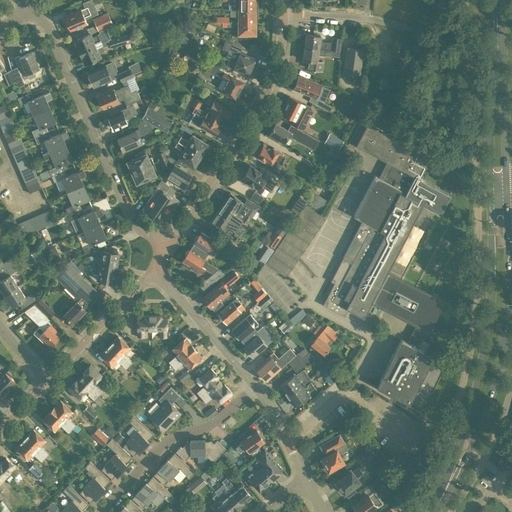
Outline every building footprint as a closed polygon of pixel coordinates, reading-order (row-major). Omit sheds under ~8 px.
[(228,0),(229,2),(229,10),(235,10),(257,10),(257,1),(256,1),(255,0),(228,0)] [(91,14),(87,6),(86,7),(64,16),(67,25),(66,25),(68,31),(70,31),(87,24),(84,17),(91,14)] [(235,20),(235,22),(256,22),(256,17),(257,17),(257,10),(235,10),(235,20)] [(107,12),(92,19),(95,25),(110,19),(107,12)] [(113,26),(110,19),(95,25),(98,32),(113,26)] [(255,35),(256,35),(256,22),(222,22),(222,27),(228,27),(237,27),(237,35),(238,35),(238,38),(255,38),(255,35)] [(99,33),(91,36),(90,33),(73,40),(79,52),(109,39),(110,39),(106,29),(98,32),(99,33)] [(109,40),(109,39),(79,52),(84,65),(101,58),(99,53),(104,50),(103,47),(109,44),(110,47),(130,41),(128,34),(109,40)] [(305,34),(303,47),(331,52),(340,53),(342,38),(331,37),(330,42),(322,41),(322,37),(305,34)] [(182,45),(186,38),(179,35),(175,41),(182,45)] [(228,51),(225,58),(229,59),(226,66),(233,69),(248,75),(254,58),(239,52),(241,48),(232,43),(229,51),(228,51)] [(255,52),(257,45),(249,43),(248,50),(255,52)] [(161,47),(155,65),(164,61),(168,50),(161,47)] [(324,55),(330,56),(331,52),(303,47),(302,60),(307,61),(306,68),(322,71),(323,62),(316,60),(317,56),(323,57),(323,56),(324,57),(324,55)] [(358,75),(361,49),(346,47),(343,73),(358,75)] [(36,57),(34,52),(33,52),(32,52),(19,57),(26,73),(39,68),(35,58),(36,57)] [(128,66),(129,69),(118,74),(121,81),(132,76),(131,75),(142,70),(138,62),(128,66)] [(115,70),(112,63),(105,66),(88,73),(93,86),(110,79),(115,76),(113,71),(115,70)] [(215,75),(214,75),(226,81),(220,91),(235,99),(244,83),(218,69),(219,67),(214,65),(213,67),(209,64),(206,69),(210,72),(215,75)] [(16,67),(11,70),(16,81),(19,89),(22,96),(30,92),(31,92),(28,84),(23,86),(23,85),(24,84),(16,67)] [(11,70),(3,73),(8,85),(16,81),(11,70)] [(330,113),(333,107),(316,98),(321,86),(313,83),(313,82),(298,76),(293,88),(303,92),(302,92),(310,96),(308,101),(330,113)] [(204,81),(201,88),(211,92),(214,85),(204,81)] [(118,102),(118,101),(123,99),(126,106),(136,101),(140,99),(136,90),(131,92),(128,85),(117,90),(114,91),(113,90),(98,96),(103,108),(118,102)] [(22,96),(18,97),(21,103),(27,100),(32,111),(34,114),(49,108),(45,100),(51,97),(49,91),(32,98),(30,92),(22,96)] [(201,102),(186,94),(183,99),(191,103),(198,107),(201,102)] [(289,96),(281,112),(292,118),(290,121),(304,128),(313,110),(310,108),(310,107),(289,96)] [(207,107),(204,111),(222,122),(229,109),(214,100),(209,109),(207,107)] [(136,101),(126,106),(127,107),(121,110),(121,112),(108,118),(113,128),(127,122),(125,119),(137,114),(137,113),(140,111),(136,101)] [(197,109),(198,107),(191,103),(188,109),(195,113),(197,109)] [(138,137),(142,135),(154,126),(166,132),(167,131),(169,132),(171,129),(169,128),(171,123),(173,124),(174,122),(173,121),(173,120),(148,107),(142,119),(144,120),(137,123),(139,129),(135,130),(138,137)] [(39,128),(33,131),(35,136),(47,131),(45,126),(55,121),(49,108),(34,114),(35,118),(39,128)] [(0,119),(9,115),(7,109),(0,112),(0,119)] [(214,135),(222,122),(204,111),(200,118),(202,119),(199,126),(214,135)] [(9,115),(0,119),(0,126),(12,121),(9,115)] [(353,216),(362,220),(342,258),(346,260),(323,305),(342,315),(343,314),(340,312),(343,306),(350,310),(363,317),(370,302),(415,325),(406,342),(417,348),(426,331),(428,332),(444,301),(384,269),(419,202),(440,213),(449,195),(448,196),(423,182),(424,180),(419,177),(431,155),(430,154),(427,152),(426,153),(361,119),(347,145),(348,146),(350,142),(387,161),(379,177),(374,175),(353,216)] [(12,121),(0,126),(0,127),(2,132),(14,127),(12,121)] [(290,138),(291,136),(305,144),(314,149),(319,140),(291,124),(287,130),(275,123),(269,133),(285,142),(288,137),(290,138)] [(14,127),(2,132),(4,138),(17,132),(14,127)] [(49,150),(43,154),(44,156),(66,147),(63,138),(68,136),(66,130),(49,137),(47,131),(35,136),(38,142),(45,139),(49,150)] [(140,143),(138,137),(135,130),(117,138),(122,151),(141,144),(140,143)] [(17,132),(4,138),(7,143),(19,138),(17,132)] [(329,133),(324,143),(338,151),(344,141),(329,133)] [(181,137),(178,142),(200,156),(208,144),(192,135),(188,141),(181,137)] [(19,138),(7,143),(9,149),(22,143),(19,138)] [(193,167),(200,156),(178,142),(175,146),(182,151),(178,157),(193,167)] [(22,143),(9,149),(12,154),(24,149),(22,143)] [(278,162),(281,163),(284,157),(277,153),(278,151),(273,147),(272,149),(263,144),(256,155),(275,167),(278,162)] [(52,157),(56,166),(39,174),(41,180),(51,176),(64,170),(68,168),(66,163),(72,160),(66,147),(44,156),(45,158),(52,157)] [(331,147),(328,153),(334,156),(337,151),(331,147)] [(14,160),(27,154),(24,149),(12,154),(14,160)] [(168,157),(165,150),(157,153),(160,160),(168,157)] [(134,158),(127,161),(131,172),(153,163),(150,157),(148,158),(146,153),(145,154),(144,152),(141,152),(137,154),(136,156),(134,156),(134,158)] [(16,165),(29,160),(27,154),(14,160),(16,165)] [(171,165),(168,157),(160,160),(163,169),(171,165)] [(32,165),(29,160),(16,165),(19,171),(32,165)] [(153,169),(155,169),(153,163),(131,172),(136,183),(145,179),(146,182),(156,178),(155,175),(153,169)] [(183,187),(191,175),(173,164),(165,177),(173,182),(174,181),(183,187)] [(21,176),(34,171),(32,165),(19,171),(21,176)] [(260,171),(258,169),(257,170),(250,165),(241,178),(256,189),(260,183),(271,190),(276,183),(265,176),(267,174),(261,170),(260,171)] [(66,188),(60,192),(61,195),(83,185),(80,177),(86,175),(83,169),(67,176),(64,170),(51,176),(54,182),(62,179),(66,188)] [(24,182),(36,176),(34,171),(21,176),(24,182)] [(26,187),(39,182),(36,176),(24,182),(26,187)] [(164,193),(168,186),(160,180),(152,191),(154,192),(153,195),(154,196),(144,210),(152,216),(167,195),(164,193)] [(41,187),(39,182),(26,187),(29,193),(41,187)] [(74,205),(67,208),(69,214),(83,208),(80,202),(89,199),(83,185),(61,195),(62,197),(69,195),(74,205)] [(175,200),(170,197),(175,191),(168,186),(164,193),(167,195),(152,216),(160,221),(175,200)] [(254,191),(250,197),(259,203),(263,197),(254,191)] [(245,214),(246,213),(251,216),(257,207),(250,203),(248,205),(230,192),(222,203),(237,213),(239,208),(243,210),(241,212),(245,214)] [(313,192),(306,201),(321,211),(327,201),(313,192)] [(292,210),(297,214),(306,200),(301,197),(292,210)] [(237,213),(222,203),(217,210),(232,221),(233,220),(235,215),(246,223),(251,216),(246,213),(245,214),(241,212),(243,210),(239,208),(237,213)] [(83,227),(77,231),(78,233),(100,224),(97,216),(102,214),(100,208),(85,214),(83,208),(69,214),(72,220),(79,217),(83,227)] [(57,221),(51,209),(46,211),(51,224),(57,221)] [(245,232),(247,229),(243,227),(233,220),(232,221),(217,210),(211,221),(225,230),(229,226),(234,230),(239,234),(241,230),(245,232)] [(39,214),(45,227),(51,224),(46,211),(39,214)] [(45,227),(39,214),(34,216),(39,229),(45,227)] [(39,229),(34,216),(28,219),(34,231),(39,229)] [(283,217),(274,231),(281,236),(291,222),(283,217)] [(34,231),(28,219),(23,221),(28,234),(34,231)] [(23,236),(28,234),(23,221),(17,223),(23,236)] [(84,246),(86,253),(99,247),(96,241),(106,237),(100,224),(78,233),(79,236),(86,234),(90,243),(84,246)] [(200,231),(192,242),(193,243),(200,248),(196,254),(204,259),(212,247),(217,250),(220,245),(216,242),(216,241),(200,231)] [(274,246),(281,236),(276,232),(269,243),(274,246)] [(264,238),(259,234),(249,248),(255,252),(258,248),(260,249),(256,257),(264,262),(272,250),(265,244),(266,243),(262,240),(264,238)] [(204,259),(196,254),(200,248),(193,243),(189,249),(188,248),(181,260),(201,273),(205,268),(213,273),(218,269),(208,263),(203,260),(204,259)] [(225,251),(238,258),(243,250),(230,243),(225,251)] [(40,248),(34,252),(40,260),(46,256),(40,248)] [(101,257),(94,256),(93,262),(106,264),(106,261),(116,263),(118,252),(117,252),(118,249),(112,248),(111,250),(110,249),(109,250),(103,249),(101,257)] [(61,261),(58,254),(51,258),(54,264),(61,261)] [(0,272),(0,273),(20,260),(13,265),(9,259),(3,263),(0,257),(0,272)] [(71,260),(77,265),(80,262),(76,258),(75,259),(73,257),(71,260)] [(4,279),(0,281),(0,285),(6,294),(19,286),(11,274),(23,266),(20,260),(0,273),(4,279)] [(77,265),(71,260),(69,262),(66,262),(57,271),(82,296),(87,301),(87,302),(97,292),(78,273),(81,270),(85,274),(86,273),(77,265)] [(110,284),(113,280),(116,263),(106,261),(106,264),(93,262),(92,272),(98,274),(98,278),(104,279),(106,283),(110,284)] [(212,284),(224,273),(218,269),(213,273),(207,278),(212,284)] [(226,298),(224,296),(228,292),(225,288),(230,283),(225,278),(220,283),(202,298),(206,302),(206,303),(208,306),(209,306),(211,308),(211,307),(214,311),(223,304),(231,297),(229,295),(226,298)] [(32,292),(25,296),(19,286),(6,294),(13,306),(19,302),(22,307),(36,298),(32,292)] [(257,302),(258,301),(267,294),(262,288),(252,296),(257,302)] [(263,308),(272,300),(267,294),(258,301),(263,308)] [(86,310),(82,306),(87,301),(82,296),(78,300),(77,299),(63,314),(73,323),(86,310)] [(55,311),(41,297),(35,303),(50,316),(55,311)] [(227,323),(244,308),(236,298),(232,302),(231,301),(218,313),(218,314),(218,315),(220,318),(222,318),(227,323)] [(49,321),(50,320),(34,305),(25,312),(40,326),(33,332),(43,342),(45,340),(51,345),(60,336),(54,331),(56,328),(49,321)] [(247,334),(255,328),(254,327),(258,323),(250,314),(232,329),(235,332),(235,335),(237,338),(240,338),(243,342),(250,336),(247,334)] [(307,326),(313,318),(307,314),(302,322),(307,326)] [(144,331),(152,331),(152,316),(144,316),(143,318),(137,318),(137,331),(138,331),(138,337),(144,337),(144,331)] [(161,317),(152,316),(152,331),(160,332),(160,338),(165,338),(166,332),(167,319),(161,319),(161,317)] [(289,320),(290,321),(293,325),(298,322),(293,316),(289,320)] [(266,336),(263,338),(257,331),(264,324),(262,321),(255,328),(247,334),(250,336),(243,342),(246,345),(244,346),(245,347),(244,349),(247,352),(249,352),(253,356),(270,341),(266,336)] [(284,333),(293,325),(290,321),(288,322),(280,329),(284,333)] [(317,327),(313,333),(316,336),(326,325),(326,324),(321,321),(317,327)] [(316,336),(310,344),(324,354),(330,346),(327,343),(328,341),(335,332),(326,325),(316,336)] [(118,337),(109,346),(134,371),(135,370),(129,365),(133,361),(125,353),(129,349),(118,337)] [(168,362),(172,366),(193,348),(186,339),(173,349),(177,355),(168,362)] [(404,341),(396,350),(395,350),(376,386),(423,410),(447,363),(417,348),(406,342),(404,341)] [(132,373),(134,371),(109,346),(100,355),(112,367),(117,361),(126,369),(126,368),(132,373)] [(201,357),(193,348),(172,366),(175,370),(184,363),(188,368),(201,357)] [(295,354),(289,348),(278,358),(272,352),(269,356),(268,355),(255,367),(267,380),(295,354)] [(314,357),(309,351),(299,358),(304,365),(314,357)] [(339,375),(329,365),(315,374),(319,380),(328,374),(333,381),(339,375)] [(84,376),(81,379),(98,396),(98,395),(105,401),(108,398),(104,394),(106,393),(97,384),(96,385),(94,384),(101,377),(90,366),(83,374),(84,376)] [(211,368),(199,378),(206,386),(204,388),(203,387),(197,392),(201,397),(220,382),(216,378),(218,377),(211,368)] [(294,375),(293,375),(279,385),(287,395),(301,385),(310,378),(303,369),(294,375)] [(177,377),(181,382),(190,375),(186,370),(177,377)] [(8,389),(15,381),(6,373),(0,379),(0,393),(2,395),(3,394),(5,395),(9,390),(8,389)] [(114,378),(110,383),(117,389),(121,385),(114,378)] [(94,400),(98,396),(81,379),(78,382),(76,381),(68,389),(79,400),(87,391),(89,393),(88,394),(94,400)] [(159,388),(162,391),(169,384),(165,381),(159,388)] [(177,387),(182,392),(187,387),(182,382),(177,387)] [(224,384),(223,385),(220,382),(201,397),(205,403),(212,397),(211,396),(213,394),(220,402),(232,393),(224,384)] [(302,387),(301,385),(287,395),(295,406),(309,396),(306,393),(313,388),(309,382),(302,387)] [(180,413),(171,404),(174,400),(179,405),(184,400),(170,387),(158,399),(162,403),(159,407),(173,420),(180,413)] [(98,396),(94,400),(99,405),(100,404),(101,405),(105,401),(98,395),(98,396)] [(60,401),(51,410),(71,429),(76,425),(68,418),(72,413),(60,401)] [(92,420),(97,415),(87,406),(82,411),(92,420)] [(208,419),(217,412),(213,406),(204,413),(208,419)] [(163,430),(173,420),(159,407),(150,416),(163,430)] [(68,433),(71,429),(51,410),(43,419),(55,431),(60,425),(68,433)] [(138,451),(148,441),(147,441),(154,434),(133,415),(128,420),(138,430),(123,446),(133,456),(138,451)] [(110,436),(115,430),(109,424),(103,430),(110,436)] [(98,428),(91,435),(102,445),(109,438),(98,428)] [(33,430),(24,439),(44,458),(49,454),(41,446),(45,442),(33,430)] [(246,447),(249,452),(264,441),(256,430),(241,441),(242,442),(236,446),(240,452),(246,447)] [(125,438),(119,433),(113,439),(119,444),(125,438)] [(327,471),(343,462),(338,454),(347,449),(339,434),(319,445),(325,456),(320,458),(327,471)] [(124,464),(125,465),(132,457),(111,438),(106,443),(109,446),(106,450),(108,452),(109,461),(101,469),(111,479),(117,473),(116,472),(124,464)] [(41,461),(44,458),(24,439),(16,448),(28,460),(33,454),(41,461)] [(182,447),(180,446),(175,451),(185,461),(190,455),(196,455),(197,462),(204,462),(208,458),(213,462),(225,449),(216,440),(213,443),(211,440),(204,441),(204,439),(190,440),(190,441),(187,441),(182,447)] [(232,453),(229,448),(223,452),(227,457),(232,453)] [(374,454),(370,448),(363,453),(368,459),(374,454)] [(282,470),(264,449),(253,459),(260,467),(261,466),(272,478),(282,470)] [(154,475),(164,485),(179,468),(189,478),(195,472),(174,453),(167,460),(168,461),(160,470),(159,469),(154,475)] [(0,462),(0,473),(5,478),(10,473),(16,479),(20,474),(14,469),(15,468),(5,459),(1,463),(0,462)] [(102,487),(103,488),(110,480),(90,461),(84,467),(94,476),(79,492),(90,502),(95,497),(94,496),(102,487)] [(43,471),(34,463),(27,470),(30,472),(37,478),(43,471)] [(261,466),(260,467),(257,470),(255,468),(247,476),(259,490),(272,478),(261,466)] [(359,482),(356,478),(361,474),(361,473),(364,471),(360,467),(358,469),(356,467),(351,471),(350,470),(344,474),(345,476),(336,483),(344,494),(345,493),(347,497),(355,492),(352,488),(359,482)] [(204,480),(210,474),(206,469),(200,475),(204,480)] [(145,482),(136,493),(132,498),(142,508),(158,492),(168,501),(173,495),(152,476),(146,483),(145,482)] [(222,481),(223,483),(242,505),(252,497),(240,483),(235,488),(230,481),(229,482),(226,478),(222,481)] [(399,481),(394,485),(401,493),(406,489),(399,481)] [(216,493),(232,511),(234,511),(242,505),(223,483),(221,485),(223,487),(216,493)] [(78,511),(80,510),(81,511),(89,504),(68,484),(63,490),(73,499),(60,511),(78,511)] [(376,508),(382,503),(370,486),(364,491),(366,494),(359,499),(361,500),(352,506),(356,511),(368,511),(375,507),(376,508)] [(194,493),(189,487),(188,487),(183,492),(189,498),(194,493)] [(232,511),(216,493),(212,489),(208,493),(217,504),(212,508),(216,511),(232,511)] [(401,493),(398,495),(405,504),(413,497),(406,489),(401,493)] [(124,506),(117,511),(144,511),(130,499),(124,506)] [(60,511),(61,511),(51,502),(46,507),(51,511),(60,511)]
